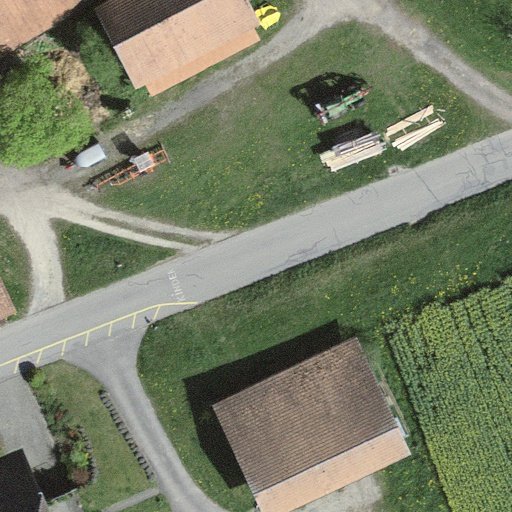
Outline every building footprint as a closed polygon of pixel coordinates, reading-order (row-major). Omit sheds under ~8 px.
[(0,0),(0,44),(75,0),(0,0)] [(106,0),(103,2),(144,82),(261,22),(249,0),(106,0)] [(0,285),(0,317),(12,312),(0,285)] [(352,351),(225,410),(268,501),(395,442),(352,351)] [(27,511),(26,508),(14,482),(0,487),(0,511),(27,511)] [(86,511),(75,487),(26,508),(27,511),(86,511)]
